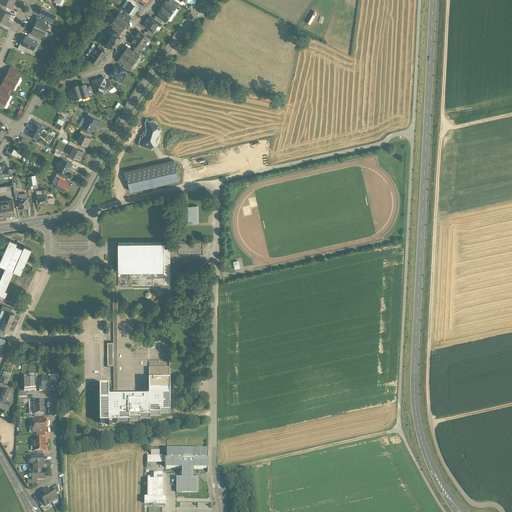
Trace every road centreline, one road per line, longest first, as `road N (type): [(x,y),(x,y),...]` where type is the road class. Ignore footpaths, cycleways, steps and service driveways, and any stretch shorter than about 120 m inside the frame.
road 1 (track): [(448,0),(428,404),(443,464),(469,500),(500,511)]
road 2 (track): [(444,511),(404,442),(398,412),(420,0)]
road 3 (secondary): [(459,511),(426,453),(413,379),(433,0)]
road 4 (residential): [(221,511),(214,475),(217,180)]
road 5 (tertiary): [(205,0),(145,80),(74,207)]
road 6 (track): [(217,180),(412,132)]
road 7 (residential): [(17,125),(39,86),(101,69),(154,0)]
road 8 (track): [(214,473),(400,430)]
road 9 (residential): [(74,207),(88,211),(217,180)]
road 10 (residential): [(49,251),(0,369)]
